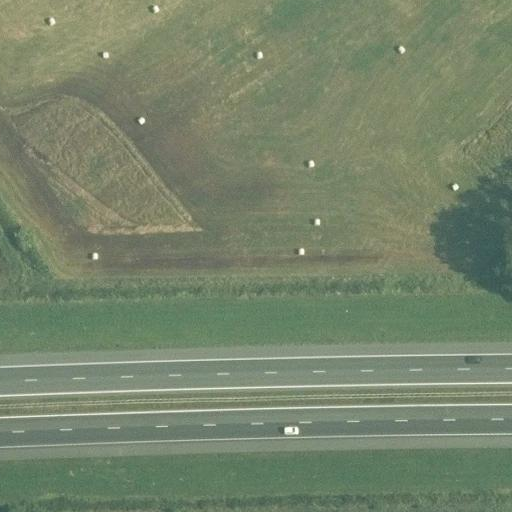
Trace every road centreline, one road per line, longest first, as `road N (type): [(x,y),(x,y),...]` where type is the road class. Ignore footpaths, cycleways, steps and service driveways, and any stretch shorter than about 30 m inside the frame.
road 1 (motorway): [(0,435),(511,421)]
road 2 (motorway): [(511,372),(0,385)]
